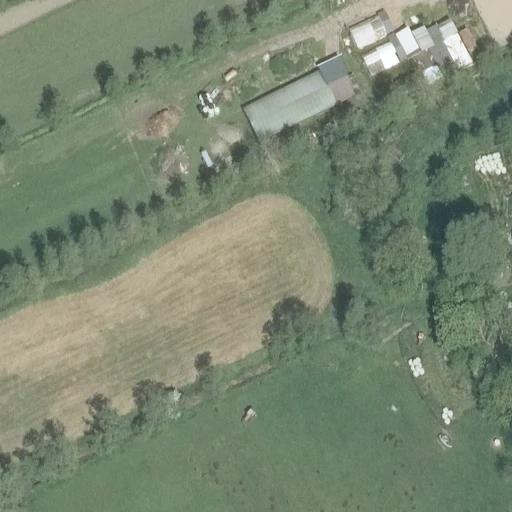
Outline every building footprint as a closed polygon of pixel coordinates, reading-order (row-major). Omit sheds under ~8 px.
[(359,51),(396,33),(386,11),(349,29),(359,51)] [(460,73),(474,66),(452,19),(413,37),(411,32),(362,54),(371,75),(402,61),(403,64),(447,44),(460,73)] [(439,79),(457,72),(447,47),(429,54),(439,79)] [(343,65),(243,105),(258,143),(358,103),(343,65)] [(381,93),(388,107),(426,89),(419,75),(381,93)] [(500,264),(494,249),(479,256),(486,270),(500,264)]
